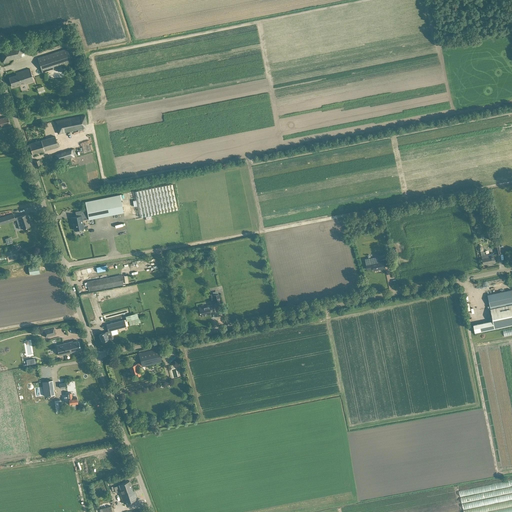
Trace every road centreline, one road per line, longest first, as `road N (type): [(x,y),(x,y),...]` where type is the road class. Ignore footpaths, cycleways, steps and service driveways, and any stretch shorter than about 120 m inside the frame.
road 1 (unclassified): [(64,266),(511,184)]
road 2 (unclassified): [(93,358),(511,272)]
road 3 (unclassified): [(64,266),(0,75)]
road 4 (unclassified): [(150,511),(93,358)]
